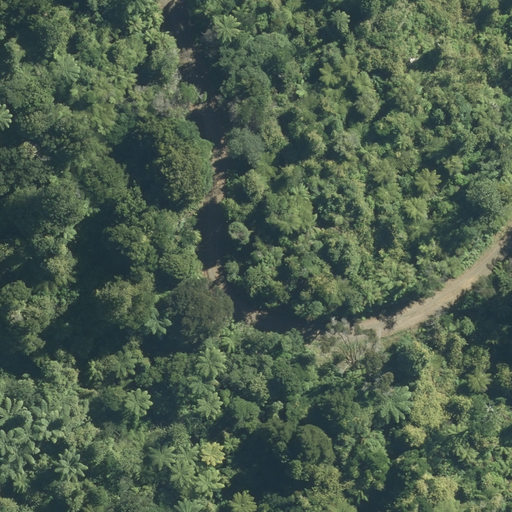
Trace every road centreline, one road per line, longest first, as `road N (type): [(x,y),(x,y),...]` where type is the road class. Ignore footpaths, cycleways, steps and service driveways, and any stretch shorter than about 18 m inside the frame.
road 1 (track): [(320,325),(150,0)]
road 2 (track): [(262,511),(305,463),(334,350),(320,325)]
road 3 (track): [(320,325),(403,349),(511,295)]
